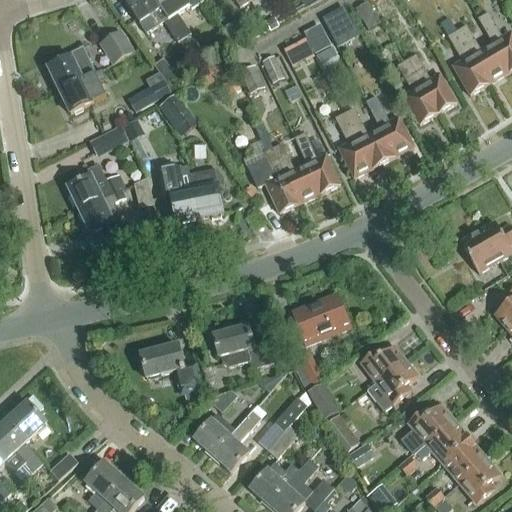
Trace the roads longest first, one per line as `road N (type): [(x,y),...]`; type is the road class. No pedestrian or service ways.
road 1 (tertiary): [(46,322),(197,289),(359,236)]
road 2 (residential): [(46,322),(0,46)]
road 3 (residential): [(218,511),(112,421),(46,322)]
road 4 (residential): [(511,439),(359,236)]
road 5 (tertiary): [(359,236),(511,152)]
